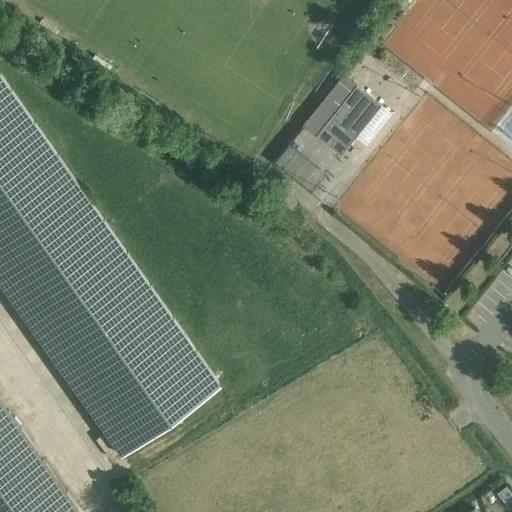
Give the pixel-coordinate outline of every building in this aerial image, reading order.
[(0,283),(121,455),(219,386),(0,74),(0,283)] [(357,84),(356,85),(344,75),(305,125),(317,134),(316,135),(341,155),(352,141),(349,138),(353,133),(356,136),(382,104),(357,84)] [(288,195),(282,201),(291,208),(296,202),(292,199),(288,195)] [(0,511),(71,511),(76,509),(0,400),(0,511)] [(485,502),(492,511),(498,511),(511,502),(511,500),(503,489),(485,502)]
